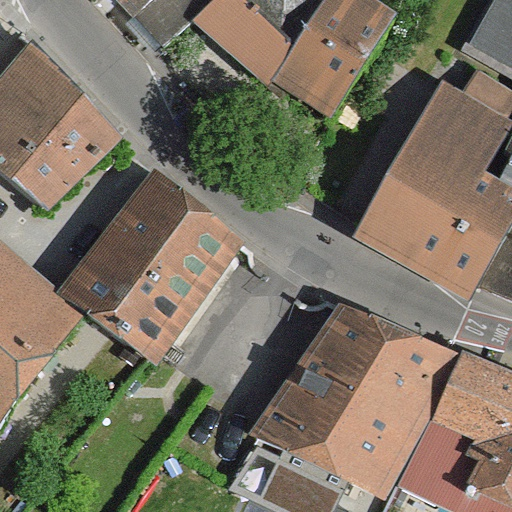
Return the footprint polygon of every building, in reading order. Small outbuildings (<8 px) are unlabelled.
[(119,0),(134,17),(154,0),(119,0)] [(154,0),(134,17),(164,53),(199,22),(222,0),(154,0)] [(298,50),(245,0),(222,0),(199,22),(273,88),(283,77),(298,50)] [(245,0),(298,50),(331,0),(245,0)] [(393,27),(355,0),(331,0),(298,50),(283,77),(340,113),(393,27)] [(511,0),(499,0),(474,47),(511,67),(511,0)] [(36,48),(0,93),(0,173),(20,190),(87,104),(36,48)] [(511,110),(511,96),(482,78),(464,106),(501,128),(511,110)] [(447,96),(422,140),(484,180),(510,134),(501,128),(464,106),(447,96)] [(87,104),(20,190),(45,211),(121,140),(87,104)] [(484,180),(422,140),(371,233),(480,287),(511,229),(511,197),(498,189),(484,180)] [(511,197),(511,160),(498,189),(511,197)] [(160,177),(64,299),(87,316),(153,363),(238,241),(160,177)] [(511,229),(480,287),(511,301),(511,229)] [(0,435),(87,316),(64,299),(56,310),(0,263),(0,435)] [(451,355),(349,313),(261,439),(374,495),(451,355)] [(511,511),(511,382),(463,361),(403,487),(455,511),(511,511)]
